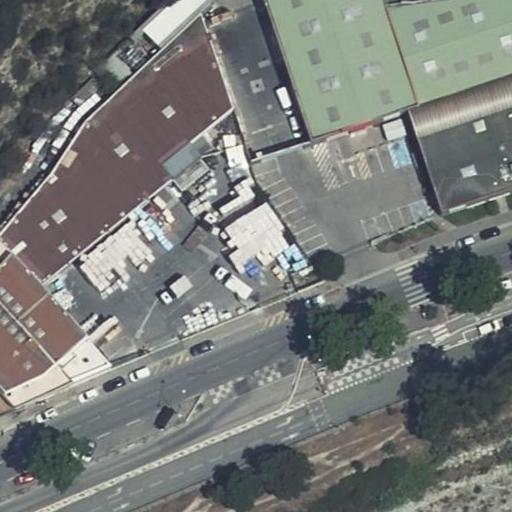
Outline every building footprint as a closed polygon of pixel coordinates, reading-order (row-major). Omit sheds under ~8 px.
[(416,113),(383,8),(380,0),(260,0),(306,151),(398,119),(416,113)] [(380,0),(383,8),(446,0),(380,0)] [(511,79),(511,0),(446,0),(383,8),(416,113),(511,79)] [(123,85),(114,93),(167,160),(233,104),(202,11),(123,85)] [(511,79),(416,113),(427,148),(511,117),(511,79)] [(0,235),(0,252),(35,292),(143,201),(166,181),(157,168),(167,160),(114,93),(76,128),(43,185),(39,190),(0,235)] [(427,148),(416,113),(398,119),(411,153),(427,148)] [(511,117),(427,148),(451,223),(511,200),(511,117)] [(451,223),(427,148),(411,153),(422,184),(438,229),(451,223)] [(422,184),(411,153),(395,160),(406,189),(422,184)] [(166,181),(143,201),(149,209),(174,190),(166,181)] [(0,414),(105,369),(35,292),(0,252),(0,414)] [(272,284),(307,265),(300,253),(266,272),(272,284)]
